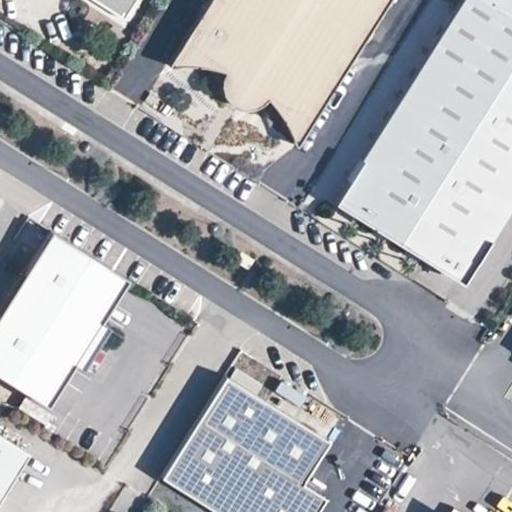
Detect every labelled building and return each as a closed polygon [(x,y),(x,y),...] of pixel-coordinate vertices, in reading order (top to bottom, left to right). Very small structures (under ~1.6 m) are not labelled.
[(134,0),(96,0),(124,17),(134,0)] [(215,0),(172,68),(175,68),(179,68),(202,68),(225,73),(227,74),(223,81),(223,88),(224,95),(228,103),(230,104),(234,109),(239,111),(246,112),(253,111),(263,107),(268,101),(271,104),(284,122),(291,136),(295,147),(298,149),(391,0),(215,0)] [(511,29),(465,0),(458,0),(333,200),(445,271),(466,272),(511,198),(511,117),(506,114),(511,104),(511,29)] [(128,38),(135,25),(106,12),(100,25),(128,38)] [(164,228),(170,219),(154,209),(149,218),(164,228)] [(126,277),(49,228),(0,305),(0,375),(46,404),(72,361),(80,367),(107,324),(99,319),(126,277)] [(223,374),(159,475),(217,511),(312,511),(323,496),(300,481),(326,438),(223,374)] [(274,397),(295,415),(307,402),(285,383),(274,397)] [(22,403),(18,413),(44,423),(48,412),(22,403)] [(0,493),(27,451),(0,434),(0,493)]
